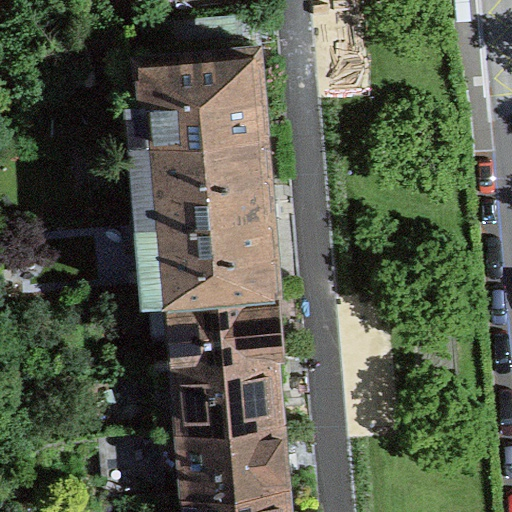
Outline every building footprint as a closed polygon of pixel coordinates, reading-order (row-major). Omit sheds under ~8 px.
[(237,11),(169,17),(172,47),(139,50),(143,92),(127,93),(130,132),(146,131),(261,121),(261,115),(263,112),(265,111),(263,87),(260,86),(259,84),(258,84),(256,64),(254,40),(240,41),(237,11)] [(261,121),(146,131),(149,170),(133,171),(137,212),(268,201),(267,193),(268,193),(270,191),(272,190),(270,166),(267,165),(266,163),(265,163),(263,141),(261,121)] [(157,253),(160,291),(168,290),(274,281),(273,259),(271,239),(272,239),(273,236),(276,235),(274,210),(271,210),(269,208),(268,201),(137,212),(140,254),(157,253)] [(274,281),(168,290),(173,357),(275,349),(280,348),(276,300),(274,281)] [(160,422),(160,426),(179,424),(281,416),(277,371),(275,350),(275,349),(173,357),(176,386),(155,388),(158,422),(160,422)] [(281,416),(179,424),(185,488),(287,480),(283,433),(281,416)] [(287,480),(185,488),(186,511),(289,511),(288,495),(287,480)]
